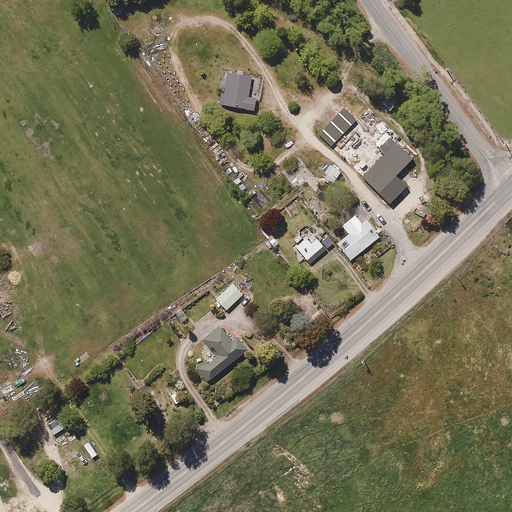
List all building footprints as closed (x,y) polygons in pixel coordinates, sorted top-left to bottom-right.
[(254,73),(220,69),(214,101),(248,108),(254,73)] [(337,102),(313,129),(326,141),(350,115),(337,102)] [(394,135),(353,174),(382,199),(422,159),(394,135)] [(355,215),(341,225),(348,235),(337,243),(350,261),(380,237),(367,221),(362,223),(355,215)] [(326,250),(315,236),(298,251),(311,264),(326,250)] [(232,283),(216,299),(227,311),(242,295),(232,283)] [(232,340),(219,326),(202,341),(215,356),(196,368),(207,382),(248,350),(237,337),(232,340)]
